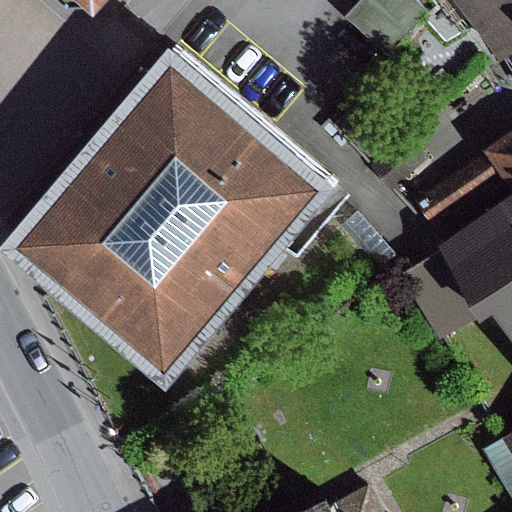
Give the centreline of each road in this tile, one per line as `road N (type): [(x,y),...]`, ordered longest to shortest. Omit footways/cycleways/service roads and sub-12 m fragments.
road 1 (residential): [(0,173),(71,106),(162,0)]
road 2 (residential): [(93,511),(0,319)]
